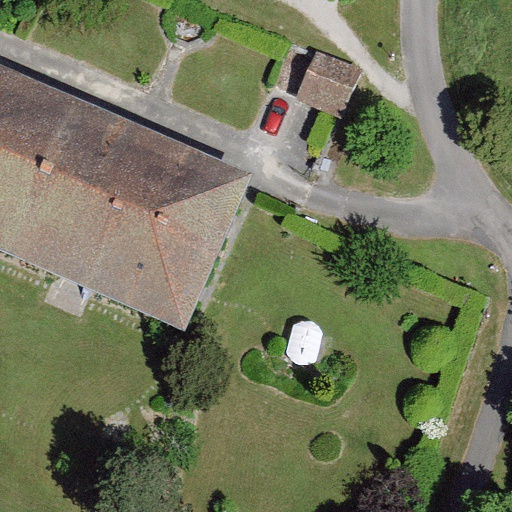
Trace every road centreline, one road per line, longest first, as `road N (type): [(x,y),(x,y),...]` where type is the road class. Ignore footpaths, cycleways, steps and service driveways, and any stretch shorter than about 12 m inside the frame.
road 1 (residential): [(511,237),(444,134),(420,0)]
road 2 (residential): [(461,511),(511,366)]
